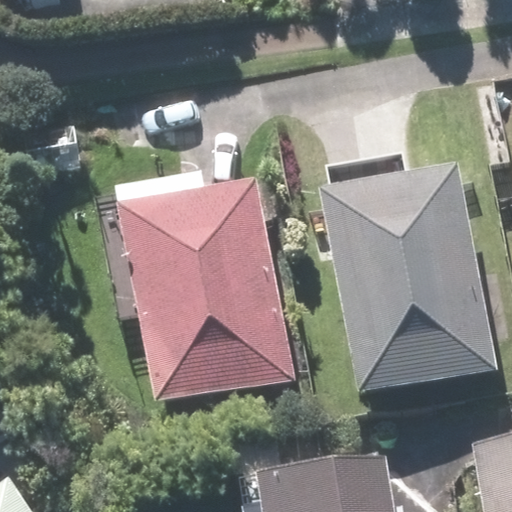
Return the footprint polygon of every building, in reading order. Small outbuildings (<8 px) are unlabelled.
[(199,182),(109,201),(159,425),(298,395),(253,191),(204,202),(199,182)] [(457,187),(316,216),(357,415),(498,386),(457,187)] [(476,511),(511,511),(511,449),(470,455),(476,511)] [(256,511),(391,511),(385,468),(253,490),(256,511)] [(13,511),(4,498),(0,500),(0,511),(13,511)]
